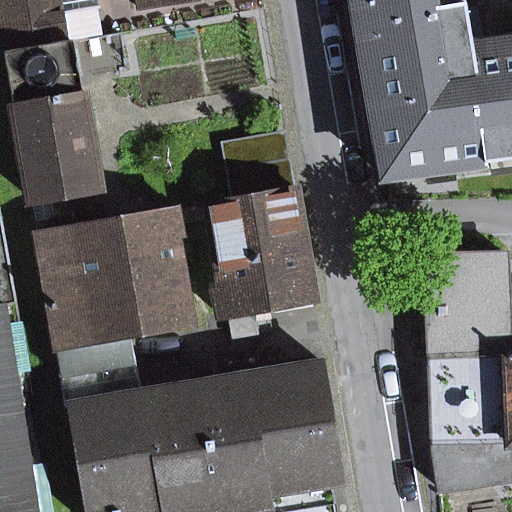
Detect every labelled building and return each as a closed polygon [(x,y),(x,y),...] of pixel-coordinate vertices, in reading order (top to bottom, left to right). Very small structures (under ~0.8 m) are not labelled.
[(0,0),(0,25),(5,54),(65,44),(57,0),(0,0)] [(511,41),(472,47),(466,15),(463,0),(353,0),(384,178),(425,172),(423,157),(451,153),(454,168),(490,163),(488,148),(511,144),(511,41)] [(98,189),(72,42),(65,44),(5,54),(31,201),(98,189)] [(287,188),(295,187),(285,130),(277,131),(287,188)] [(277,131),(221,141),(231,198),(287,188),(277,131)] [(491,177),(511,174),(511,144),(488,148),(490,163),(491,177)] [(427,186),(455,182),(454,168),(451,153),(423,157),(425,172),(427,186)] [(227,313),(231,318),(256,313),(315,303),(295,187),(287,188),(231,198),(208,202),(223,290),(214,292),(218,314),(227,313)] [(56,349),(111,339),(186,326),(167,213),(78,228),(77,225),(37,232),(56,349)] [(511,326),(509,327),(506,255),(426,257),(433,448),(439,489),(511,477),(511,466),(509,446),(511,445),(511,326)] [(0,511),(37,511),(5,305),(0,305),(0,511)] [(256,313),(231,318),(234,337),(259,333),(256,313)] [(121,398),(140,396),(130,336),(111,339),(121,398)] [(111,339),(56,349),(66,408),(69,407),(121,398),(111,339)] [(312,380),(329,485),(344,482),(324,365),(251,377),(253,390),(312,380)] [(333,511),(329,485),(312,380),(253,390),(251,377),(209,384),(211,394),(185,398),(184,388),(140,396),(69,407),(86,511),(241,511),(269,507),(270,511),(333,511)]
